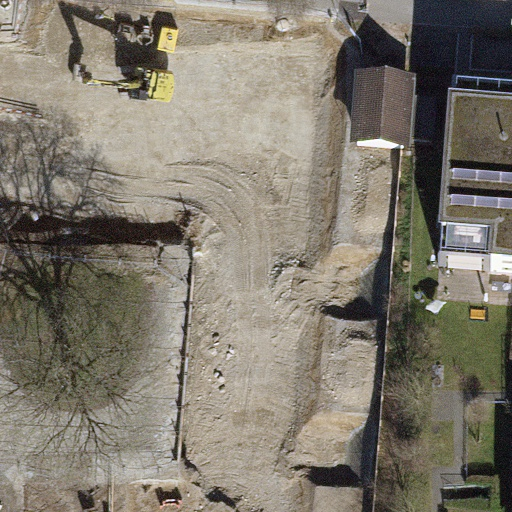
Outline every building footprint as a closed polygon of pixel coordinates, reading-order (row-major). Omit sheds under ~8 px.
[(60,113),(187,115),(189,38),(61,36),(60,113)] [(411,79),(348,72),(340,144),(403,151),(411,79)] [(511,92),(436,87),(423,265),(511,271),(511,92)] [(37,511),(83,511),(84,475),(38,475),(37,511)] [(184,511),(185,479),(105,479),(104,511),(184,511)]
